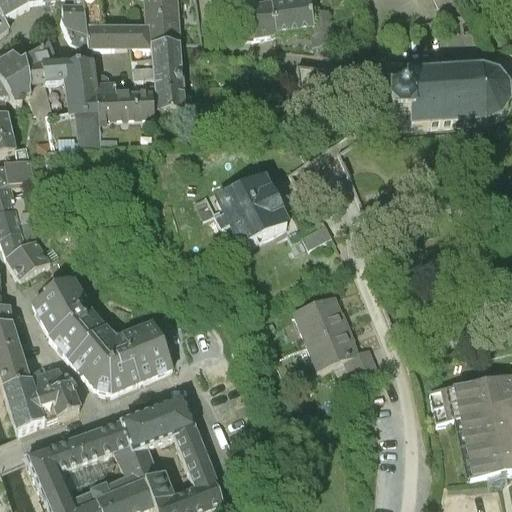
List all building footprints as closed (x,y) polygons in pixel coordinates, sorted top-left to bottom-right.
[(0,0),(0,21),(3,26),(29,10),(22,0),(0,0)] [(22,0),(29,10),(36,9),(44,7),(39,0),(22,0)] [(80,0),(77,0),(59,4),(61,13),(82,12),(80,0)] [(80,0),(82,12),(83,12),(86,30),(101,29),(97,0),(80,0)] [(145,0),(147,27),(150,46),(152,46),(151,44),(179,42),(175,0),(145,0)] [(281,0),(272,1),(276,32),(312,27),(314,26),(313,18),(310,0),(281,0)] [(434,0),(444,20),(468,15),(460,0),(434,0)] [(257,4),(250,5),(250,6),(249,6),(255,36),(276,32),(272,1),(257,4)] [(241,36),(255,36),(249,6),(231,9),(236,33),(238,35),(241,36)] [(87,52),(85,30),(86,30),(83,12),(82,12),(61,13),(62,28),(59,28),(68,43),(70,46),(73,48),(88,53),(87,52)] [(314,26),(312,27),(314,44),(323,43),(319,17),(313,18),(314,26)] [(0,40),(8,33),(3,26),(0,21),(0,40)] [(86,30),(85,30),(87,52),(110,50),(130,48),(131,48),(150,48),(150,46),(147,27),(101,29),(86,30)] [(179,42),(151,44),(152,46),(153,58),(154,69),(181,66),(179,42)] [(130,48),(110,50),(111,61),(116,60),(117,73),(118,73),(133,71),(131,60),(130,48)] [(48,51),(20,72),(24,75),(28,97),(28,98),(30,106),(28,106),(33,123),(35,123),(36,128),(43,127),(44,129),(46,128),(46,130),(53,128),(43,92),(40,74),(56,72),(56,71),(48,51)] [(153,58),(131,60),(133,71),(154,69),(153,58)] [(11,63),(0,70),(0,109),(3,109),(3,110),(9,109),(12,113),(21,111),(21,107),(28,106),(30,106),(28,98),(28,97),(24,75),(20,72),(11,63)] [(92,65),(56,71),(56,72),(40,74),(43,92),(57,89),(63,85),(69,124),(77,123),(96,120),(97,120),(95,101),(93,89),(95,89),(93,78),(92,70),(92,65)] [(181,66),(154,69),(155,78),(158,112),(185,110),(181,66)] [(93,78),(104,76),(102,68),(92,70),(93,78)] [(154,69),(133,71),(134,82),(143,81),(143,79),(155,78),(154,69)] [(133,71),(118,73),(121,90),(135,89),(134,82),(133,71)] [(391,119),(392,134),(486,127),(500,121),(509,107),(508,90),(497,77),(481,73),(388,79),(389,96),(388,96),(390,120),(391,119)] [(109,87),(108,79),(104,76),(93,78),(95,89),(93,89),(95,101),(97,120),(96,120),(98,131),(154,125),(152,94),(117,99),(115,86),(109,87)] [(96,120),(77,123),(79,141),(98,139),(98,131),(96,120)] [(27,137),(29,127),(27,121),(17,124),(21,139),(27,137)] [(6,124),(0,125),(0,163),(14,160),(6,124)] [(14,160),(16,176),(2,177),(5,196),(8,196),(32,193),(30,170),(28,171),(24,158),(14,160)] [(262,192),(216,215),(221,225),(213,229),(217,238),(222,249),(231,245),(240,264),(286,241),(278,226),(280,225),(271,207),(269,208),(262,192)] [(5,197),(0,198),(0,224),(14,221),(11,208),(11,207),(8,196),(5,196),(5,197)] [(14,221),(0,224),(0,248),(18,243),(14,221)] [(307,262),(330,249),(324,237),(300,250),(307,262)] [(0,249),(6,267),(23,256),(18,243),(0,248),(0,249)] [(34,249),(23,256),(6,267),(7,268),(19,289),(49,270),(34,249)] [(153,329),(117,344),(102,333),(103,332),(88,316),(89,315),(72,284),(53,297),(53,298),(32,310),(50,342),(48,343),(83,383),(84,382),(93,393),(95,391),(110,394),(110,399),(119,395),(138,387),(172,373),(153,329)] [(332,311),(293,326),(305,356),(344,340),(332,311)] [(0,331),(10,330),(8,312),(0,312),(0,331)] [(10,330),(0,331),(0,387),(2,395),(27,386),(28,386),(11,330),(10,330)] [(344,340),(305,356),(316,384),(343,373),(355,368),(354,366),(344,340)] [(366,361),(354,366),(355,368),(343,373),(353,397),(377,387),(366,361)] [(511,375),(511,376),(511,379),(511,387),(452,401),(458,432),(471,490),(511,481),(511,375)] [(27,386),(2,395),(17,441),(44,430),(34,402),(27,386)] [(68,391),(34,402),(44,430),(57,424),(58,425),(78,416),(78,415),(68,391)] [(458,432),(452,401),(428,406),(434,437),(458,432)] [(216,511),(222,510),(222,505),(215,488),(182,406),(179,406),(120,430),(151,511),(216,511)] [(43,511),(151,511),(120,430),(24,466),(34,489),(43,511)] [(248,458),(272,446),(265,431),(240,443),(248,458)]
